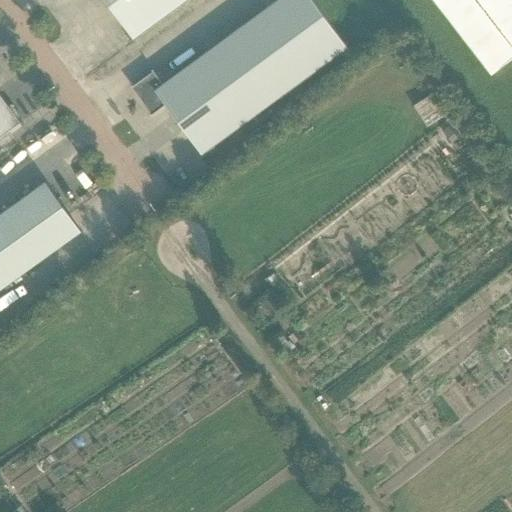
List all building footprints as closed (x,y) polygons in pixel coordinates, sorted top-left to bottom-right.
[(187,0),(105,0),(134,39),(187,0)] [(349,46),(313,0),(279,0),(166,87),(155,73),(154,74),(156,77),(138,91),(156,116),(154,118),(154,119),(169,108),(206,156),(349,46)] [(511,0),(433,0),(492,75),(511,59),(511,0)] [(428,120),(443,111),(419,70),(404,79),(428,120)] [(0,139),(22,123),(0,93),(0,139)] [(452,130),(446,135),(453,143),(459,139),(452,130)] [(47,183),(0,216),(0,290),(82,232),(47,183)]
